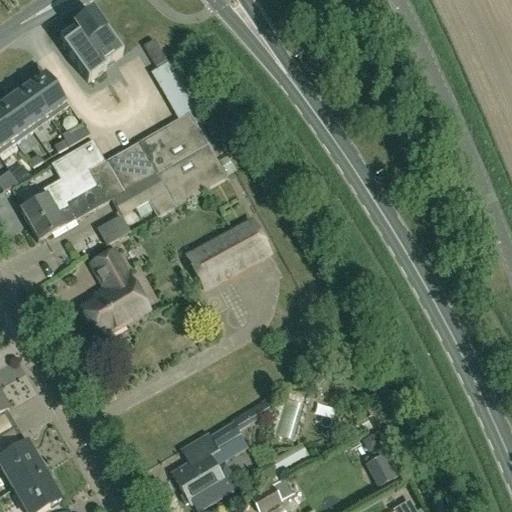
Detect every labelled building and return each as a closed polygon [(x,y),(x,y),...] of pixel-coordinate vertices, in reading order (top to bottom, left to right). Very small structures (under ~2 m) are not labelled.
[(64,48),(62,49),(87,85),(105,72),(104,70),(122,57),(94,17),(92,15),(87,19),(74,28),(73,29),(74,31),(78,37),(64,48)] [(154,43),(143,49),(156,69),(166,63),(154,43)] [(45,76),(27,89),(50,122),(68,109),(45,76)] [(27,89),(10,101),(33,134),(50,122),(27,89)] [(10,101),(0,108),(0,123),(16,146),(33,134),(10,101)] [(65,208),(29,229),(38,244),(125,195),(134,211),(147,204),(156,220),(226,180),(189,116),(177,122),(157,134),(105,164),(86,175),(94,188),(64,206),(65,208)] [(0,123),(0,157),(16,146),(0,123)] [(343,123),(335,129),(352,155),(360,150),(343,123)] [(83,127),(62,139),(68,150),(89,138),(83,127)] [(62,187),(60,183),(43,193),(46,198),(19,213),(29,229),(65,208),(64,206),(94,188),(86,175),(105,164),(93,143),(64,159),(75,179),(62,187)] [(64,143),(54,149),(58,156),(68,150),(64,143)] [(39,158),(28,164),(32,171),(43,165),(39,158)] [(22,169),(11,176),(18,186),(29,179),(22,169)] [(10,174),(0,181),(0,188),(4,194),(18,186),(11,176),(10,174)] [(120,219),(97,232),(106,248),(131,234),(122,218),(120,219)] [(205,291),(269,255),(252,224),(188,260),(205,291)] [(110,295),(81,311),(98,341),(147,313),(118,263),(113,254),(93,266),(98,274),(110,295)] [(0,417),(9,412),(0,397),(0,417)] [(301,405),(286,440),(301,446),(316,412),(301,405)] [(233,425),(210,439),(218,452),(241,438),(233,425)] [(14,493),(45,476),(28,446),(0,462),(0,471),(1,471),(14,493)] [(263,490),(310,463),(304,451),(256,478),(263,490)] [(216,500),(229,493),(230,492),(231,491),(232,490),(232,489),(233,488),(233,486),(232,485),(232,484),(223,469),(217,473),(209,459),(185,472),(184,469),(172,476),(190,507),(213,494),(216,500)] [(47,511),(61,504),(45,476),(14,493),(24,511),(47,511)] [(251,500),(258,511),(265,511),(281,503),(272,488),(251,500)]
